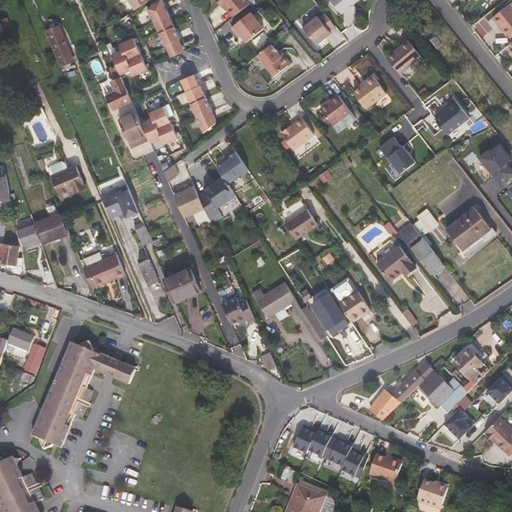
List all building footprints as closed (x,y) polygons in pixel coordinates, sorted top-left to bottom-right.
[(128,0),(134,9),(148,0),(128,0)] [(181,37),(164,0),(158,0),(149,6),(165,44),(167,43),(171,54),(184,49),(179,38),(181,37)] [(215,0),(220,6),(222,4),(225,8),(234,18),(250,3),(247,0),(215,0)] [(333,0),(344,12),(357,0),(333,0)] [(511,39),(511,5),(510,3),(492,16),(506,35),(508,34),(511,39)] [(329,31),(335,26),(322,10),(316,15),(314,12),(300,24),(316,44),(331,33),(329,31)] [(247,43),(264,29),(250,13),(232,29),(237,35),(239,33),(247,43)] [(72,55),(59,24),(44,30),(50,42),(51,42),(59,60),(72,55)] [(116,66),(120,73),(131,68),(133,74),(147,68),(132,36),(119,42),(122,48),(110,52),(116,66)] [(421,55),(408,39),(387,57),(400,73),(421,55)] [(291,60),(287,56),(283,56),(280,52),(273,44),(259,56),(276,76),(290,64),(291,60)] [(61,64),(73,58),(72,55),(59,60),(61,64)] [(120,73),(116,66),(109,69),(112,76),(120,73)] [(62,74),(68,90),(84,85),(77,70),(63,74),(62,74)] [(200,83),(199,83),(194,72),(182,78),(187,89),(185,89),(203,132),(216,120),(200,83)] [(120,73),(112,76),(117,87),(124,84),(120,73)] [(355,93),(367,109),(387,92),(374,75),(365,82),(367,84),(355,93)] [(106,95),(111,109),(132,100),(124,84),(117,87),(118,90),(106,95)] [(343,117),(351,111),(338,95),(320,109),(333,125),(334,124),(339,131),(348,123),(343,117)] [(440,114),(433,119),(446,135),(468,118),(454,101),(443,109),(444,110),(440,114)] [(141,122),(146,132),(148,136),(150,142),(161,138),(164,143),(178,137),(163,105),(149,111),(152,117),(141,122)] [(146,132),(141,122),(137,111),(119,119),(128,140),(146,132)] [(356,117),(351,111),(343,117),(348,123),(356,117)] [(315,134),(303,118),(281,133),(294,150),(315,134)] [(148,136),(146,132),(128,140),(130,144),(148,136)] [(380,148),(387,156),(400,173),(415,161),(402,145),(401,146),(394,137),(380,148)] [(489,149),(480,156),(493,173),(496,171),(503,181),(509,188),(511,185),(511,168),(507,162),(511,159),(499,144),(491,151),(489,149)] [(218,168),(224,177),(229,185),(249,172),(236,153),(229,158),(231,160),(225,163),(218,168)] [(162,169),(166,178),(178,172),(174,163),(162,169)] [(76,165),(68,168),(66,169),(74,189),(84,185),(76,165)] [(71,191),(74,189),(66,169),(51,175),(61,197),(72,192),(71,191)] [(496,171),(493,173),(501,183),(503,181),(496,171)] [(7,177),(0,177),(0,201),(11,201),(7,177)] [(199,196),(205,208),(210,219),(220,212),(217,208),(236,196),(229,185),(224,177),(205,189),(206,192),(199,196)] [(128,184),(101,195),(111,218),(120,214),(126,212),(128,217),(139,212),(128,184)] [(194,186),(174,195),(184,218),(205,208),(199,196),(194,186)] [(46,207),(49,217),(35,223),(35,225),(40,239),(42,244),(66,235),(55,203),(46,207)] [(491,230),(475,208),(467,213),(484,235),(491,230)] [(316,225),(305,210),(284,224),(295,240),(316,225)] [(440,226),(427,210),(424,213),(437,228),(440,226)] [(424,213),(418,217),(431,233),(437,228),(424,213)] [(484,235),(467,213),(457,221),(474,242),(484,235)] [(418,217),(417,218),(430,234),(431,233),(418,217)] [(474,242),(457,221),(448,228),(465,248),(474,242)] [(144,232),(148,231),(145,224),(137,228),(140,234),(144,232)] [(40,239),(35,225),(23,229),(26,244),(40,239)] [(408,226),(400,233),(431,273),(443,263),(423,238),(420,241),(408,226)] [(447,241),(449,239),(440,226),(437,228),(447,241)] [(447,241),(437,228),(431,233),(441,245),(447,241)] [(448,228),(447,228),(463,250),(465,248),(448,228)] [(497,232),(493,228),(491,230),(484,235),(488,239),(497,232)] [(149,259),(136,229),(127,233),(129,238),(125,240),(136,265),(149,259)] [(430,234),(440,246),(441,245),(431,233),(430,234)] [(488,239),(484,235),(474,242),(477,247),(488,239)] [(399,242),(394,236),(391,238),(396,245),(399,242)] [(477,247),(474,242),(465,248),(469,253),(477,247)] [(16,267),(19,248),(0,244),(0,257),(1,257),(0,260),(0,263),(7,265),(15,266),(16,267)] [(403,272),(407,269),(410,273),(417,267),(400,246),(398,247),(377,263),(391,281),(403,272)] [(290,269),(304,262),(298,251),(284,258),(290,269)] [(94,260),(91,255),(80,259),(83,267),(87,266),(115,254),(115,252),(94,260)] [(95,287),(124,275),(115,254),(87,266),(95,287)] [(438,274),(441,273),(445,266),(443,263),(431,273),(433,274),(436,275),(438,274)] [(14,274),(15,266),(7,265),(6,272),(14,274)] [(92,288),(95,287),(87,266),(83,267),(92,288)] [(200,291),(190,269),(165,280),(174,301),(200,291)] [(368,307),(347,276),(329,289),(350,319),(360,313),(368,307)] [(301,309),(285,282),(264,295),(260,288),(252,293),(267,318),(291,303),(317,343),(327,337),(307,306),(301,309)] [(345,317),(330,294),(313,304),(328,328),(345,317)] [(238,318),(244,315),(246,317),(246,319),(248,318),(246,315),(239,300),(238,300),(235,295),(221,301),(230,322),(238,318)] [(254,315),(246,297),(239,300),(246,315),(248,318),(254,315)] [(370,309),(368,307),(360,313),(361,316),(370,309)] [(418,324),(409,311),(404,314),(413,327),(418,324)] [(50,325),(43,322),(39,333),(46,335),(50,325)] [(29,352),(33,341),(25,337),(26,333),(13,328),(9,340),(8,344),(28,351),(29,352)] [(0,368),(5,351),(8,344),(9,340),(0,337),(0,368)] [(470,341),(453,358),(456,362),(474,344),(470,341)] [(105,374),(111,359),(94,352),(94,351),(91,343),(82,346),(82,347),(74,344),(45,410),(34,437),(41,441),(41,442),(44,450),(53,447),(53,446),(62,449),(71,427),(77,415),(82,417),(87,406),(88,403),(93,392),(88,389),(93,377),(96,370),(105,374)] [(25,359),(28,351),(8,344),(5,351),(25,359)] [(474,344),(456,362),(470,376),(485,362),(488,358),(474,344)] [(45,349),(35,345),(26,370),(35,374),(45,349)] [(511,347),(499,361),(506,368),(511,362),(511,347)] [(278,367),(271,351),(264,355),(271,370),(278,367)] [(262,356),(269,371),(271,370),(264,355),(262,356)] [(111,377),(116,379),(122,364),(117,362),(111,359),(105,374),(111,377)] [(399,386),(394,390),(403,400),(416,388),(435,369),(426,360),(403,382),(399,386)] [(486,374),(491,369),(485,362),(470,376),(468,378),(474,385),(477,383),(486,374)] [(136,370),(122,364),(116,379),(130,385),(136,370)] [(461,370),(448,382),(435,369),(416,388),(423,396),(428,392),(434,399),(430,402),(433,404),(436,401),(448,412),(453,408),(465,395),(474,385),(468,378),(461,370)] [(489,386),(490,388),(504,373),(502,372),(489,386)] [(504,373),(490,388),(502,400),(511,389),(511,381),(510,380),(504,373)] [(35,378),(24,374),(21,381),(32,385),(35,378)] [(475,392),(480,386),(477,383),(474,385),(465,395),(472,403),(479,396),(475,392)] [(385,389),(371,407),(385,417),(402,401),(385,389)] [(423,396),(430,402),(434,399),(428,392),(423,396)] [(475,422),(468,415),(471,412),(463,404),(448,420),(463,435),(475,422)] [(479,419),(471,412),(468,415),(475,422),(479,419)] [(511,432),(498,419),(484,433),(503,452),(503,451),(509,457),(511,453),(511,432)] [(463,435),(448,420),(442,426),(457,440),(463,435)] [(302,423),(301,427),(314,433),(316,430),(302,423)] [(318,426),(316,430),(330,436),(331,432),(318,426)] [(314,433),(301,427),(292,446),(306,453),(307,449),(314,433)] [(316,430),(314,433),(307,449),(321,455),(330,436),(326,434),(316,430)] [(338,435),(337,439),(351,445),(352,442),(338,435)] [(337,439),(330,436),(321,455),(328,459),(337,439)] [(351,445),(337,439),(328,459),(342,465),(349,449),(351,445)] [(351,445),(349,449),(363,455),(364,451),(351,445)] [(349,449),(342,465),(340,468),(354,474),(363,455),(349,449)] [(366,456),(363,455),(354,474),(360,477),(366,456)] [(407,463),(391,458),(381,455),(374,474),(400,483),(407,463)] [(0,511),(40,511),(36,504),(37,503),(45,500),(39,488),(38,485),(33,474),(24,478),(23,476),(16,462),(14,458),(9,461),(5,462),(5,461),(0,459),(0,511)] [(445,482),(439,480),(437,482),(434,480),(423,477),(413,507),(427,511),(437,511),(447,485),(445,482)] [(322,495),(324,489),(301,480),(299,485),(322,495)] [(335,500),(322,495),(299,485),(298,485),(286,511),(332,511),(336,504),(336,501),(335,500)]
